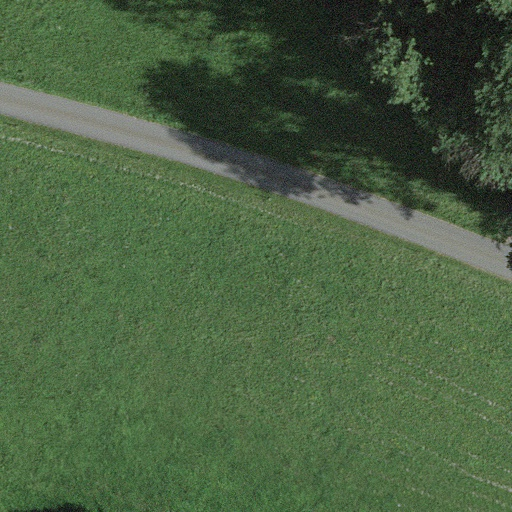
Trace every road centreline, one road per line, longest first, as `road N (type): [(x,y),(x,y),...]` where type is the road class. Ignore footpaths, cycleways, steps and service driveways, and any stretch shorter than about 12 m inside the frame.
road 1 (unclassified): [(0,105),(236,164),(511,262)]
road 2 (track): [(351,0),(454,132),(511,185)]
